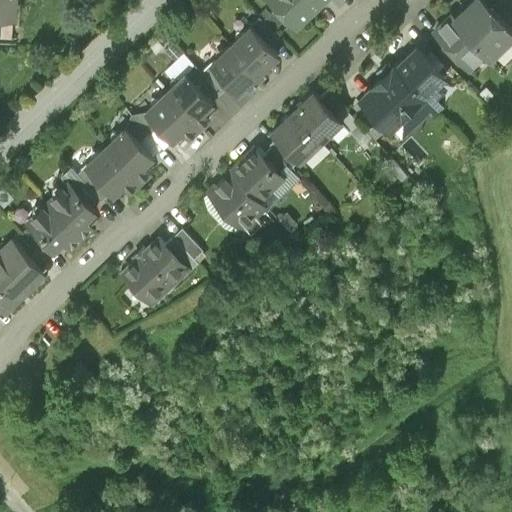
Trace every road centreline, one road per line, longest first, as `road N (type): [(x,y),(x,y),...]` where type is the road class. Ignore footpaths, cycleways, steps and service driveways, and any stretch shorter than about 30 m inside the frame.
road 1 (residential): [(0,351),(16,327),(339,39),(409,0)]
road 2 (residential): [(0,157),(167,0)]
